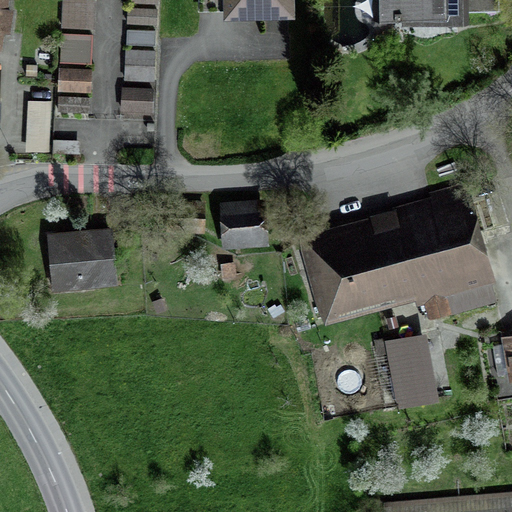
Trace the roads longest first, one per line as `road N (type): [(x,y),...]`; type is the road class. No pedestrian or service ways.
road 1 (residential): [(0,190),(66,178),(206,177),(326,164),(423,139),(511,87)]
road 2 (secondary): [(67,511),(0,381)]
